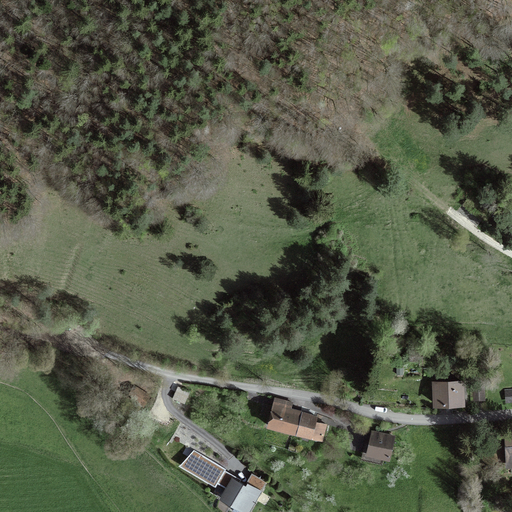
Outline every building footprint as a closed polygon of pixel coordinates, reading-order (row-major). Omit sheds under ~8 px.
[(472,191),(462,204),(485,222),(495,209),(472,191)] [(473,375),(474,398),(484,398),(483,374),(473,375)] [(434,382),(435,404),(463,402),(462,381),(434,382)] [(149,396),(134,386),(128,396),(143,405),(149,396)] [(190,391),(178,386),(172,398),(184,403),(190,391)] [(316,416),(290,409),(292,402),(275,398),(267,425),(322,439),(326,424),(315,421),(316,416)] [(372,431),(367,453),(389,458),(394,436),(372,431)] [(225,469),(194,450),(178,466),(215,488),(225,469)] [(236,511),(248,511),(266,482),(252,473),(245,485),(232,478),(220,497),(234,505),(232,509),(236,511)]
